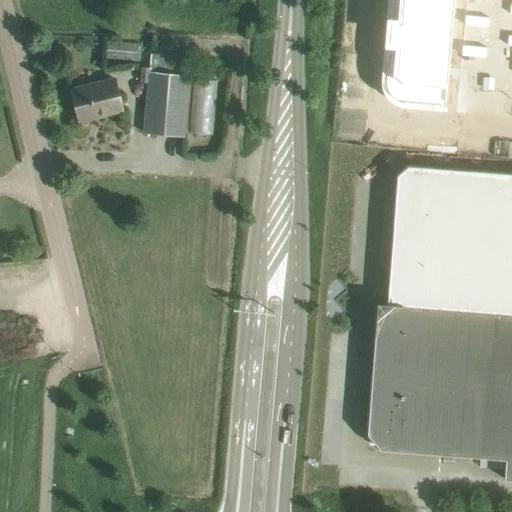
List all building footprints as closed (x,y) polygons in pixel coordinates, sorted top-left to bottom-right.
[(511,0),(411,0),(402,110),(511,119),(511,0)] [(141,66),(139,82),(148,83),(148,80),(149,67),(141,66)] [(148,83),(144,133),(184,137),(184,130),(189,71),(149,67),(148,80),(148,83)] [(71,90),(79,121),(123,110),(115,79),(71,90)] [(495,167),(495,154),(446,152),(446,165),(495,167)] [(377,303),(367,434),(380,449),(505,459),(504,479),(511,479),(511,173),(408,165),(397,174),(387,304),(377,303)]
